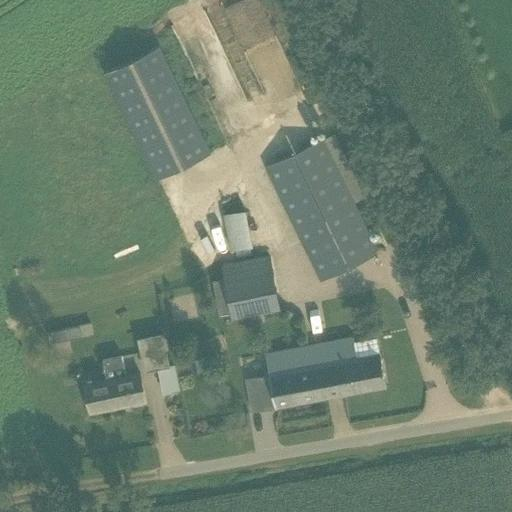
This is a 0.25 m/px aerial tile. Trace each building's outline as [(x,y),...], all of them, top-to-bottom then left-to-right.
[(105,72),(157,179),(212,153),(160,45),(105,72)] [(263,168),(320,279),(377,250),(335,166),(349,159),(336,133),(322,140),(321,138),(263,168)] [(227,249),(248,244),(239,208),(218,213),(227,249)] [(223,264),(225,278),(215,280),(220,304),(230,302),(233,316),(248,313),(250,324),(266,321),(264,311),(281,308),(271,255),(223,264)] [(158,368),(163,394),(180,390),(175,364),(171,365),(164,332),(139,338),(146,371),(158,368)] [(309,346),(319,399),(386,386),(380,352),(357,357),(353,337),(309,346)] [(246,378),(252,412),(319,399),(309,346),(265,354),(269,374),(246,378)] [(84,384),(90,412),(145,400),(140,373),(126,376),(121,356),(103,360),(107,380),(84,384)]
